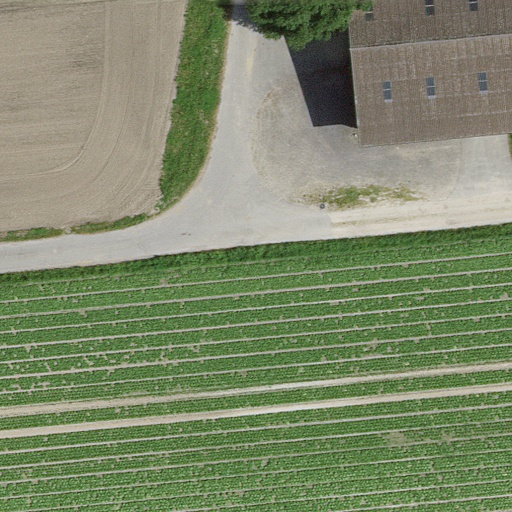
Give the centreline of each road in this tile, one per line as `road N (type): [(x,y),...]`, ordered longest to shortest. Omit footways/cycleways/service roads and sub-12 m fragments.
road 1 (residential): [(0,254),(211,233),(228,121)]
road 2 (track): [(211,233),(511,205)]
road 3 (track): [(228,121),(246,0)]
